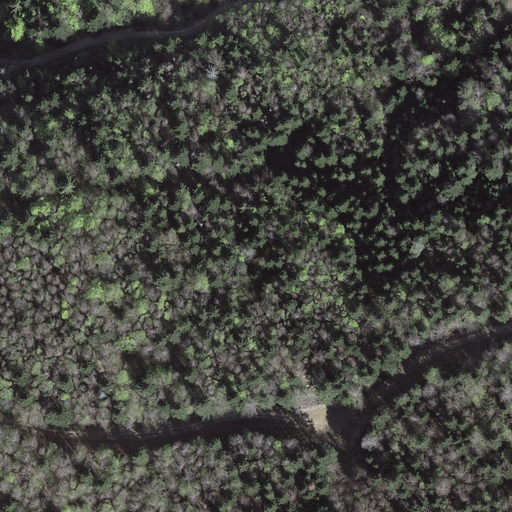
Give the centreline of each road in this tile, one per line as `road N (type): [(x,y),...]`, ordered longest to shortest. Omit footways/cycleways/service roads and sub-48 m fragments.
road 1 (track): [(0,424),(122,437),(259,415),(319,416),(365,399),(434,352),(511,328)]
road 2 (track): [(0,65),(39,62),(108,37),(188,34),(256,0)]
road 3 (track): [(0,207),(242,185)]
